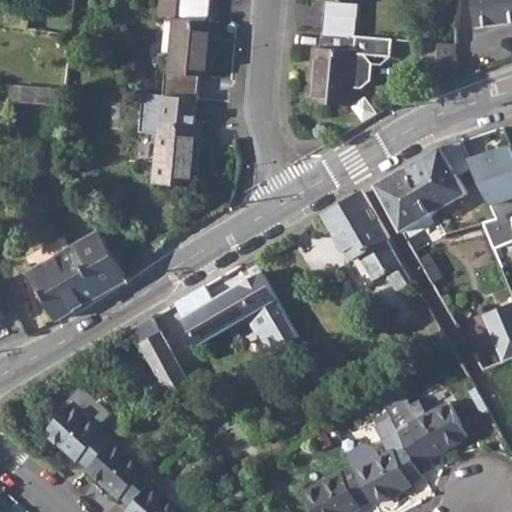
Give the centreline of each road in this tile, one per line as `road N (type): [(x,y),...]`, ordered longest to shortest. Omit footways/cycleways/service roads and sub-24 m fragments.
road 1 (tertiary): [(295,196),(0,375)]
road 2 (tertiary): [(511,94),(417,125),(295,196)]
road 3 (residential): [(270,0),(262,121),(295,196)]
